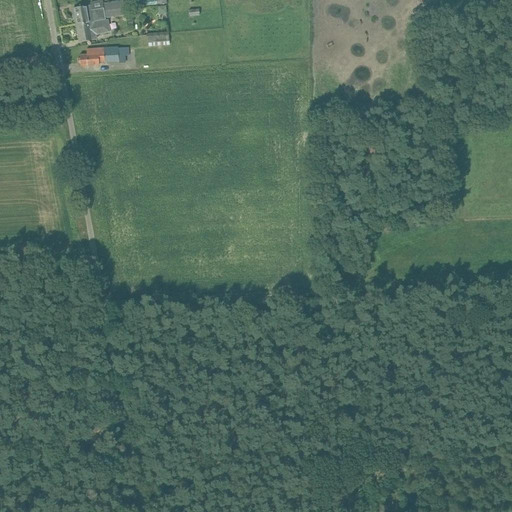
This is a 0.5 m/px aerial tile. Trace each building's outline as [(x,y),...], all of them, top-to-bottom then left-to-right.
[(104,3),(105,17),(126,14),(124,1),(104,3)] [(105,20),(104,8),(91,10),(90,5),(72,8),(75,25),(93,22),(105,20)] [(93,22),(75,25),(78,41),(96,38),(96,34),(110,32),(108,19),(105,20),(93,22)] [(148,34),(149,47),(169,45),(168,32),(148,34)] [(104,52),(104,48),(86,49),(86,55),(79,55),(80,66),(90,66),(99,65),(99,62),(105,62),(119,61),(119,63),(125,63),(125,55),(128,54),(128,47),(119,48),(111,48),(111,51),(104,52)]
